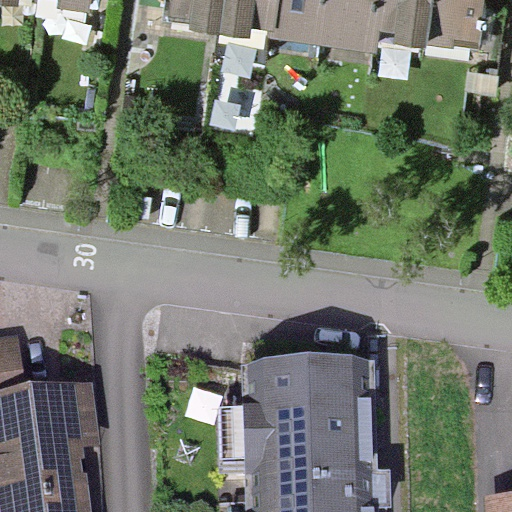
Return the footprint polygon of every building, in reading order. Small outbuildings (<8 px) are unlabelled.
[(91,13),(92,0),(58,0),(58,9),(91,13)] [(224,0),(170,0),(168,19),(190,22),(189,30),(220,34),(224,0)] [(275,39),(280,0),(224,0),(220,34),(250,37),(251,28),(268,30),(267,37),(275,39)] [(322,45),(327,0),(280,0),(275,39),(322,45)] [(374,30),(377,0),(327,0),(322,45),(372,51),(374,30)] [(426,44),(430,0),(377,0),(374,30),(395,33),(393,43),(425,47),(426,44)] [(478,47),(483,0),(430,0),(426,44),(453,48),(454,44),(478,47)] [(18,332),(0,334),(0,394),(27,391),(18,332)] [(376,511),(376,368),(247,369),(248,418),(220,418),(220,474),(250,474),(250,511),(376,511)] [(0,511),(95,511),(85,447),(101,444),(91,381),(27,391),(0,394),(0,511)] [(511,511),(511,499),(481,501),(481,511),(511,511)]
